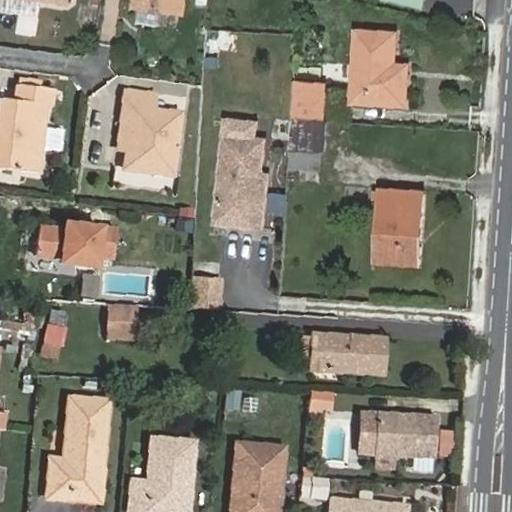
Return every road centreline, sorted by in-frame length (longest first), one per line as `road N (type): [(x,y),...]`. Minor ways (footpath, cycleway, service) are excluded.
road 1 (unknown): [(511,320),(275,293),(260,273),(258,236)]
road 2 (tertiary): [(511,327),(494,511)]
road 3 (unknown): [(0,48),(109,57),(131,0)]
